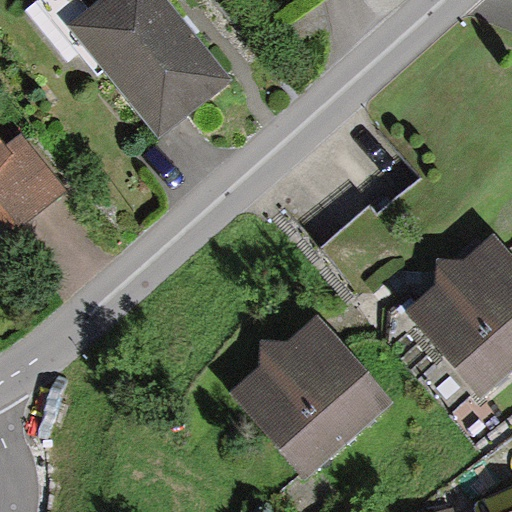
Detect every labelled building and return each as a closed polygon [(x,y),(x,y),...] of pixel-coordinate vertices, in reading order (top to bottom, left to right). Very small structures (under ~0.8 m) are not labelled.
[(157,0),(116,0),(65,40),(157,156),(233,97),(157,0)] [(334,0),(343,11),(356,0),(334,0)] [(0,133),(0,237),(27,256),(79,201),(30,141),(14,149),(0,133)] [(511,264),(502,252),(407,329),(472,409),(511,376),(511,264)] [(324,330),(237,406),(308,487),(395,410),(324,330)]
